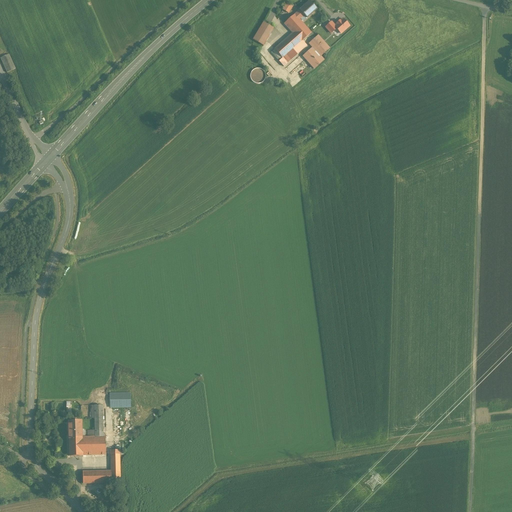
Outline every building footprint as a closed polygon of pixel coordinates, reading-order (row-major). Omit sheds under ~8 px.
[(294,14),(299,19),(304,15),(307,18),(317,9),(309,1),(294,14)] [(287,4),(283,10),(288,13),(292,7),(287,4)] [(299,19),(294,14),(284,24),(292,33),(270,53),(284,67),(307,45),(302,41),(311,33),(299,19)] [(343,19),(340,22),(339,21),(336,24),(337,24),(334,27),(341,34),(348,27),(349,26),(343,19)] [(274,28),(263,22),(253,40),(263,46),(274,28)] [(329,48),(318,36),(309,44),(312,48),(303,56),(314,69),(323,60),(320,56),(329,48)] [(9,54),(0,58),(7,73),(15,69),(9,54)] [(259,69),(257,69),(255,69),(253,70),(252,71),(251,73),(250,75),(250,77),(250,78),(251,80),(252,82),(254,83),(256,84),(257,84),(259,84),(261,83),(263,82),(264,80),(265,79),(265,77),(265,75),(265,73),(264,72),(262,70),(261,69),(259,69)] [(130,394),(110,394),(110,407),(130,407),(130,394)] [(92,437),(82,437),(82,455),(105,455),(105,436),(103,437),(102,405),(91,405),(91,418),(94,418),(95,430),(92,430),(92,437)] [(82,456),(82,455),(82,437),(82,436),(84,436),(84,431),(81,431),(81,421),(68,421),(69,456),(82,456)] [(111,471),(83,472),(83,483),(120,482),(120,455),(124,455),(124,450),(110,450),(111,471)]
